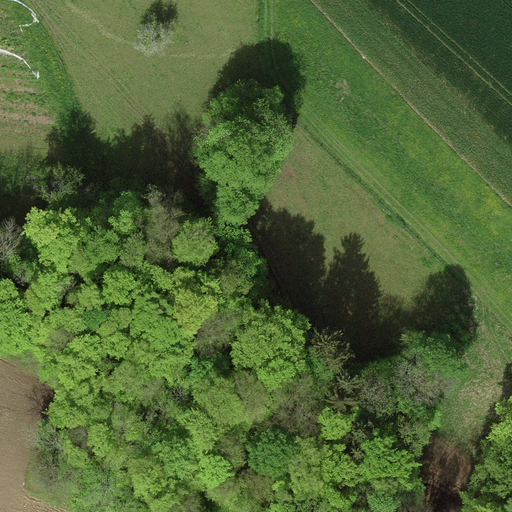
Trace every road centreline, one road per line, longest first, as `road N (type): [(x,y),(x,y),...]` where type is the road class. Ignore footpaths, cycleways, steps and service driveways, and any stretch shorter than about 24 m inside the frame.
road 1 (track): [(234,0),(275,33),(309,348),(346,462),(330,511)]
road 2 (track): [(284,125),(384,249),(481,334),(511,376)]
